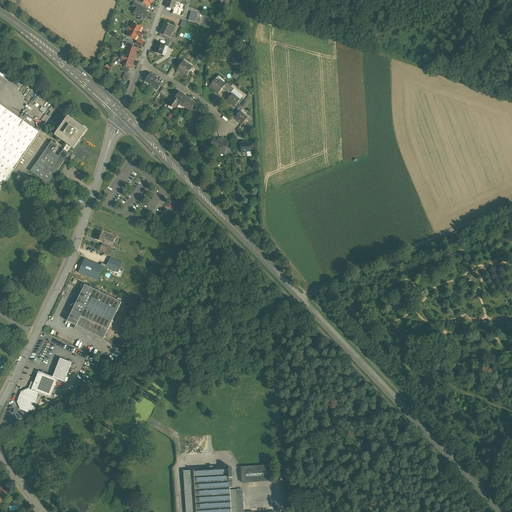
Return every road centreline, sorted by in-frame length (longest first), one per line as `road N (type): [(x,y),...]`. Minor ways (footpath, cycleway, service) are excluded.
road 1 (secondary): [(500,511),(120,113)]
road 2 (tertiary): [(0,405),(66,269),(120,113)]
road 3 (track): [(441,343),(373,351),(511,412)]
road 4 (track): [(511,205),(309,290)]
road 5 (track): [(249,11),(262,197)]
road 6 (secondary): [(120,113),(0,12)]
